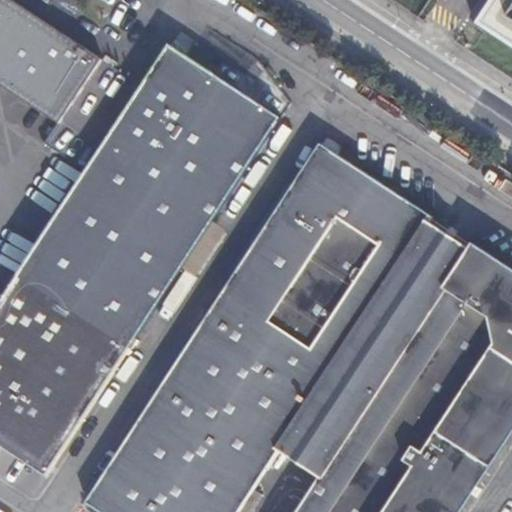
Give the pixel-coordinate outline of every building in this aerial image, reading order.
[(103,61),(9,0),(0,0),(0,83),(62,125),(82,94),(103,61)] [(511,0),(479,0),(469,16),(511,44),(511,0)] [(89,172),(22,276),(135,344),(281,114),(263,102),(200,61),(173,43),(89,172)] [(121,73),(103,61),(82,94),(99,105),(121,73)] [(511,270),(473,246),(471,250),(429,223),(433,218),(323,146),(87,504),(99,511),(241,511),(281,451),(321,477),(299,511),(458,511),(461,509),(466,511),(475,498),(470,495),(501,446),(506,449),(511,440),(511,270)] [(135,344),(22,276),(16,287),(12,295),(11,298),(0,313),(0,445),(28,463),(37,470),(49,478),(66,452),(135,344)] [(0,313),(11,298),(0,292),(0,313)]
